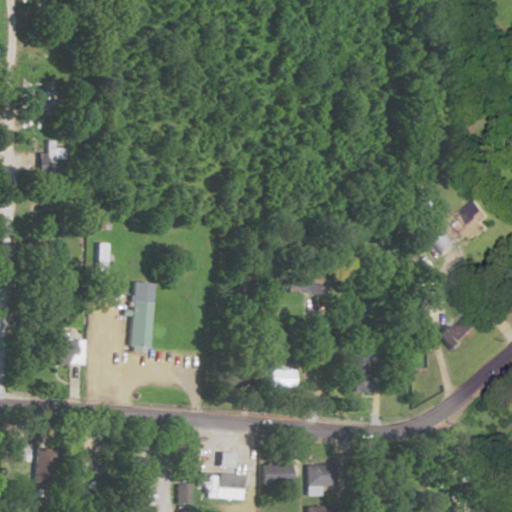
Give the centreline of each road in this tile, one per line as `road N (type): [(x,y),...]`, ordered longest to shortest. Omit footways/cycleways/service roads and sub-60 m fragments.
road 1 (tertiary): [(0,405),(377,434),(421,422),(511,350)]
road 2 (residential): [(0,325),(7,0)]
